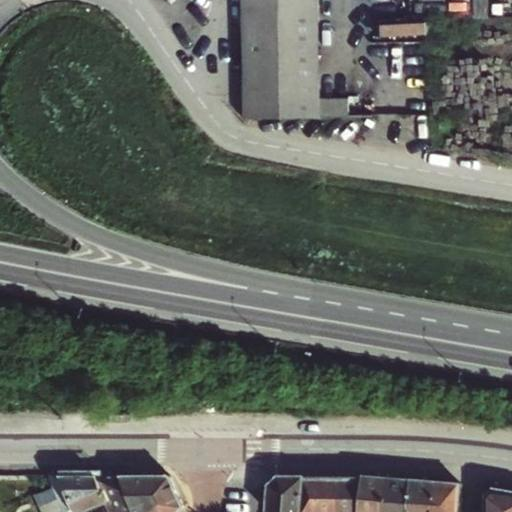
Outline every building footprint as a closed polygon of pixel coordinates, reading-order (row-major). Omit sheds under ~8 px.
[(375,116),(375,102),(322,103),(320,0),(246,0),(248,118),(375,116)] [(391,33),(436,31),(435,19),(391,21),(391,33)] [(90,504),(109,498),(100,475),(51,474),(55,485),(64,511),(80,511),(81,511),(92,508),(90,504)] [(303,511),(305,475),(282,474),(270,485),(269,511),(279,511),(280,511),(303,511)] [(138,511),(123,475),(100,475),(109,498),(114,511),(138,511)] [(173,475),(123,475),(138,511),(179,511),(187,505),(173,475)] [(342,475),(305,475),(303,511),(334,511),(335,497),(340,497),(342,475)] [(335,497),(334,511),(361,511),(364,476),(342,475),(340,497),(335,497)] [(364,476),(361,511),(384,511),(387,477),(364,476)] [(387,477),(384,511),(408,511),(411,479),(387,477)] [(433,511),(435,481),(411,479),(408,511),(433,511)] [(435,481),(433,511),(458,511),(461,483),(435,481)] [(64,511),(55,485),(40,491),(47,511),(64,511)] [(486,496),(485,511),(511,511),(511,489),(496,486),(486,496)] [(114,511),(109,498),(90,504),(92,508),(93,511),(114,511)]
